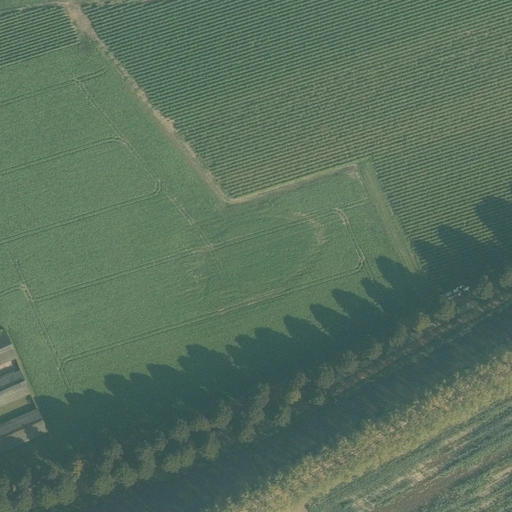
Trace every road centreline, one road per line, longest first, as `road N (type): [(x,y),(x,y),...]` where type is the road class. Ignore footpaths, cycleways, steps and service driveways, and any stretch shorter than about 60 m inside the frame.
road 1 (unclassified): [(0,490),(159,455),(259,414),(511,283)]
road 2 (track): [(233,511),(511,361)]
